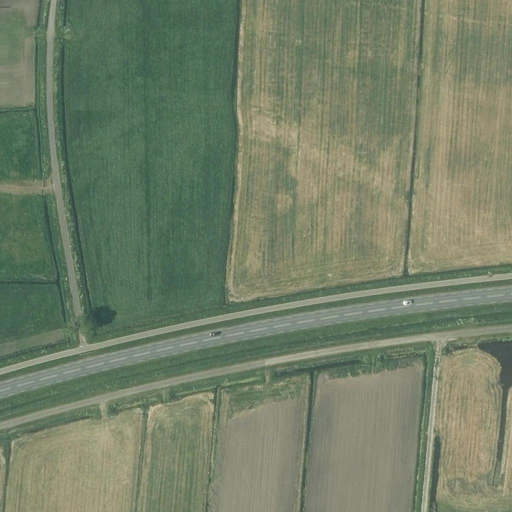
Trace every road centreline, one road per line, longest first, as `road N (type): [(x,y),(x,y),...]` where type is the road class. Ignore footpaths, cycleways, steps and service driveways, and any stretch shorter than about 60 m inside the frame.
road 1 (unclassified): [(511,328),(242,367),(0,426)]
road 2 (secondary): [(0,389),(276,326),(511,294)]
road 3 (unclassified): [(85,347),(51,152),(53,0)]
road 4 (track): [(423,511),(439,336)]
